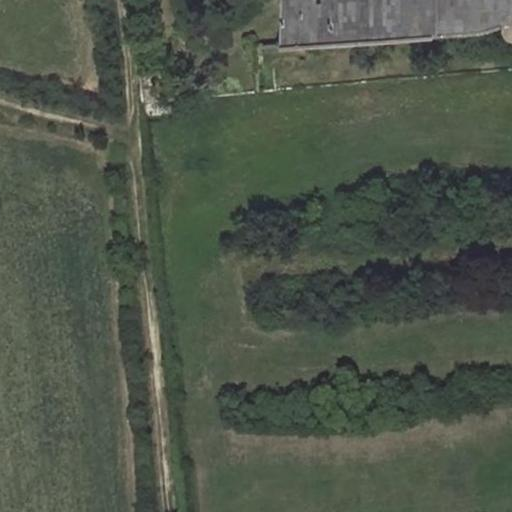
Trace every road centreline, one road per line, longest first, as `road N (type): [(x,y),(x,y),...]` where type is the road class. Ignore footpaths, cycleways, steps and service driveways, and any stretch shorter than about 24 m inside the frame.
road 1 (track): [(133,132),(168,511)]
road 2 (track): [(0,103),(133,132)]
road 3 (track): [(121,0),(133,132)]
